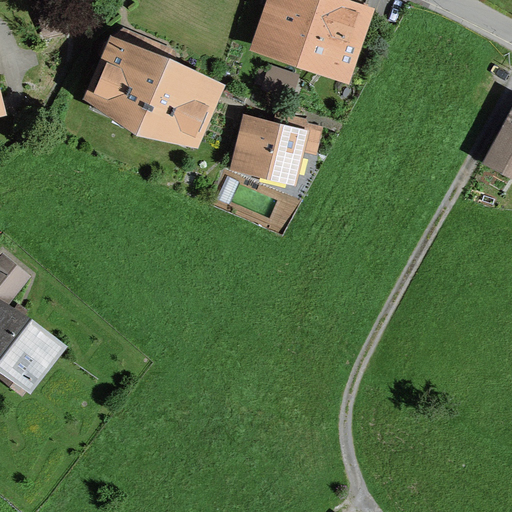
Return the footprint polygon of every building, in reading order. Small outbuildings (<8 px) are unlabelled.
[(315,0),(279,0),(265,41),(335,65),(353,13),(315,0)] [(117,49),(98,94),(119,103),(115,110),(166,132),(169,124),(189,133),(209,86),(165,67),(166,65),(164,49),(123,32),(106,44),(117,49)] [(248,122),(238,162),(288,173),(296,141),(314,145),(318,129),(300,124),(301,119),(278,114),(275,128),(248,122)] [(511,114),(488,156),(511,169),(511,114)] [(57,347),(21,318),(0,304),(0,292),(7,298),(25,277),(2,258),(0,261),(0,356),(10,364),(2,375),(21,391),(57,347)]
